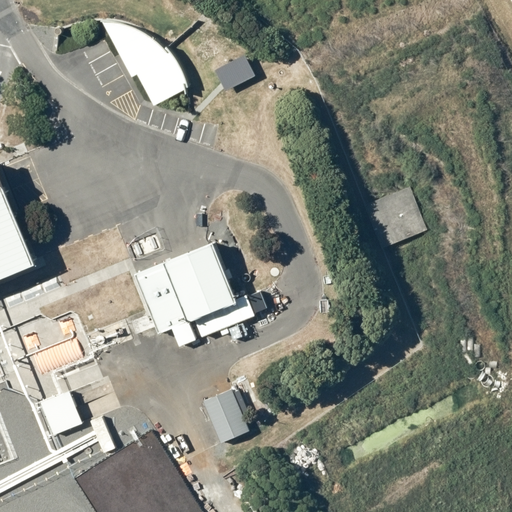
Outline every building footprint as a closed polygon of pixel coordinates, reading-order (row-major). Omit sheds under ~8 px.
[(114,24),(109,24),(137,76),(142,73),(159,106),(190,89),(188,85),(192,82),(175,53),(172,55),(169,51),(165,48),(162,45),(158,42),(154,40),(150,37),(146,35),(141,33),(137,31),(132,29),(128,27),(123,26),(119,25),(114,24)] [(435,228),(419,184),(368,203),(384,247),(435,228)] [(0,206),(0,290),(30,278),(0,206)] [(198,259),(116,294),(140,351),(223,317),(198,259)] [(215,407),(185,420),(204,465),(234,452),(215,407)] [(54,409),(22,422),(36,456),(68,443),(54,409)] [(91,422),(105,454),(118,448),(104,416),(91,422)] [(198,511),(148,432),(71,480),(90,511),(198,511)] [(497,486),(491,477),(466,494),(473,503),(497,486)]
